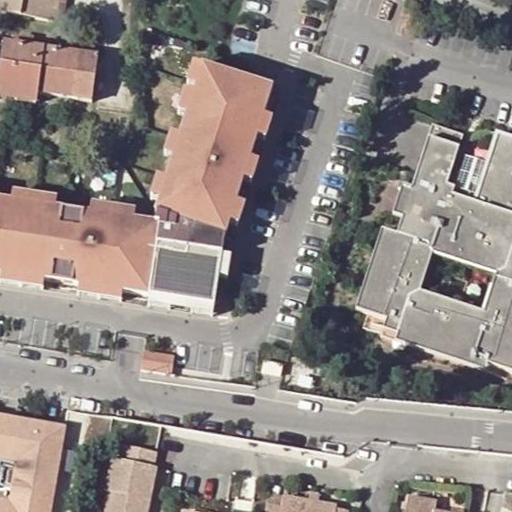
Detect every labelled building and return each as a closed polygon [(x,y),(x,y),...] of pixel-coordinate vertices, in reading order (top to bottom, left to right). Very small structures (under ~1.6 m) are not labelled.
[(0,0),(0,13),(17,16),(19,0),(0,0)] [(51,23),(55,0),(19,0),(17,16),(51,23)] [(0,88),(32,94),(66,99),(69,84),(75,55),(2,41),(0,53),(0,88)] [(191,85),(198,64),(189,61),(182,82),(191,85)] [(238,78),(198,64),(191,85),(189,91),(182,112),(174,133),(167,154),(159,176),(153,197),(148,210),(146,240),(138,239),(142,216),(127,214),(83,207),(49,202),(5,195),(0,194),(0,269),(38,276),(72,281),(116,288),(143,292),(165,295),(185,299),(207,302),(212,273),(215,251),(216,234),(221,220),(228,200),(235,178),(243,157),(250,135),(257,114),(269,81),(240,71),(238,78)] [(0,98),(31,104),(32,94),(0,88),(0,98)] [(182,112),(189,91),(180,88),(173,109),(182,112)] [(266,117),(257,114),(250,135),(258,138),(266,117)] [(405,289),(416,251),(482,270),(471,309),(511,320),(511,138),(480,129),(460,198),(428,189),(445,130),(413,121),(395,186),(385,183),(377,212),(386,215),(381,232),(367,228),(354,275),(405,289)] [(167,154),(174,133),(166,130),(158,151),(167,154)] [(251,160),(243,157),(235,178),(244,181),(251,160)] [(153,197),(159,176),(151,173),(143,194),(153,197)] [(5,195),(49,202),(51,193),(6,186),(5,195)] [(85,198),(83,207),(127,214),(129,205),(85,198)] [(236,203),(228,200),(221,220),(229,223),(236,203)] [(224,252),(215,251),(212,273),(221,274),(224,252)] [(0,278),(36,285),(38,276),(0,269),(0,278)] [(405,289),(354,275),(344,309),(374,318),(371,328),(386,332),(384,340),(474,365),(476,358),(505,367),(511,368),(511,320),(471,309),(405,289)] [(115,297),(116,288),(72,281),(71,290),(115,297)] [(163,304),(165,295),(143,292),(141,301),(163,304)] [(206,311),(207,302),(185,299),(184,307),(206,311)] [(142,371),(173,376),(175,358),(145,353),(142,371)] [(285,367),(267,364),(264,375),(282,378),(285,367)] [(49,511),(64,429),(0,417),(0,511),(49,511)] [(103,492),(111,494),(108,511),(146,511),(154,468),(150,467),(152,452),(122,449),(120,462),(107,461),(103,492)] [(103,492),(99,511),(108,511),(111,494),(103,492)] [(285,507),(268,504),(266,511),(340,511),(341,507),(286,497),(285,507)] [(438,511),(440,502),(413,497),(410,511),(438,511)]
